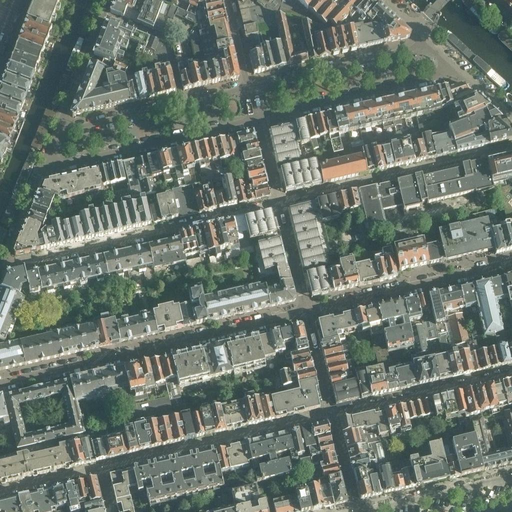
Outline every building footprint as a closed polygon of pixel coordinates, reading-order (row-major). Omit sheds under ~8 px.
[(49,29),(49,28),(59,2),(53,0),(35,0),(28,20),(49,29)] [(144,5),(135,1),(132,0),(114,0),(114,2),(127,8),(126,10),(130,11),(127,20),(137,23),(144,5)] [(163,3),(156,0),(146,0),(144,5),(137,23),(153,30),(163,3)] [(198,6),(222,1),(221,0),(191,0),(190,4),(187,12),(178,9),(172,6),(167,17),(173,20),(175,16),(194,24),(197,23),(194,14),(198,6)] [(191,0),(174,0),(172,6),(178,9),(181,0),(190,4),(191,0)] [(258,0),(236,0),(239,11),(266,5),(258,0)] [(308,10),(296,0),(258,0),(266,5),(274,13),(284,16),(285,15),(302,20),(303,20),(308,10)] [(296,0),(308,10),(317,0),(296,0)] [(325,26),(348,0),(317,0),(308,10),(303,20),(303,21),(311,23),(323,27),(327,28),(325,26)] [(346,20),(363,0),(348,0),(325,26),(327,28),(336,30),(346,20)] [(367,19),(379,6),(371,0),(363,0),(346,20),(351,21),(363,24),(367,19)] [(460,0),(465,6),(490,31),(493,34),(494,34),(495,34),(496,34),(497,34),(498,34),(498,33),(499,33),(499,32),(500,32),(500,31),(500,30),(500,29),(499,26),(473,0),(460,0)] [(225,16),(222,4),(222,1),(198,6),(194,14),(197,23),(225,16)] [(130,11),(126,10),(127,8),(114,2),(110,13),(127,20),(130,11)] [(161,33),(167,17),(172,6),(163,3),(153,30),(161,33)] [(276,20),(274,13),(266,5),(239,11),(243,28),(263,23),(276,20)] [(396,22),(379,6),(367,19),(373,24),(376,21),(382,26),(380,28),(389,31),(396,22)] [(78,33),(86,36),(95,12),(87,9),(78,33)] [(286,24),(284,16),(274,13),(276,20),(277,26),(286,24)] [(231,41),(228,28),(227,24),(225,16),(197,23),(199,32),(213,28),(217,45),(231,41)] [(47,42),(52,30),(49,29),(49,28),(49,29),(28,20),(27,21),(23,32),(47,42)] [(116,35),(120,25),(107,20),(103,30),(116,35)] [(313,30),(311,23),(303,21),(303,20),(302,20),(302,21),(304,32),(313,30)] [(358,50),(351,21),(346,20),(336,30),(327,28),(323,27),(330,56),(333,56),(333,57),(338,56),(338,54),(342,54),(342,55),(347,53),(347,52),(351,51),(351,53),(356,51),(356,50),(358,50)] [(383,44),(379,28),(380,28),(382,26),(376,21),(373,24),(371,26),(363,24),(351,21),(358,50),(383,44)] [(410,35),(396,22),(389,31),(380,28),(379,28),(383,44),(387,43),(409,38),(410,35)] [(257,34),(256,30),(264,28),(263,23),(243,28),(245,37),(257,34)] [(330,56),(323,27),(311,23),(313,30),(315,40),(317,49),(319,59),(330,56)] [(288,33),(286,24),(277,26),(279,35),(288,33)] [(129,41),(133,31),(120,25),(116,35),(124,39),(129,41)] [(217,45),(213,28),(199,32),(201,40),(205,57),(223,52),(233,50),(231,41),(217,45)] [(511,47),(511,36),(504,29),(499,34),(511,47)] [(124,39),(116,35),(103,30),(100,38),(127,48),(128,45),(122,43),(124,39)] [(315,40),(313,30),(304,32),(306,41),(315,40)] [(446,38),(471,61),(476,55),(452,31),(449,30),(444,35),(446,38)] [(139,63),(150,37),(133,31),(129,41),(139,45),(132,61),(139,63)] [(43,53),(47,42),(23,32),(19,43),(43,53)] [(290,43),(288,33),(279,35),(280,41),(281,45),(290,43)] [(259,43),(257,34),(245,37),(247,46),(259,43)] [(79,36),(68,65),(68,66),(68,67),(69,68),(70,69),(71,69),(72,69),(73,68),(74,68),(85,39),(79,36)] [(153,59),(160,42),(150,37),(139,63),(139,64),(148,62),(154,60),(153,59)] [(127,48),(100,38),(97,45),(118,54),(120,50),(125,52),(127,48)] [(211,84),(207,67),(205,57),(201,40),(191,42),(196,63),(202,87),(211,84)] [(317,49),(315,40),(306,41),(308,51),(317,49)] [(283,55),(281,45),(280,41),(260,46),(261,53),(265,72),(286,67),(283,55)] [(169,65),(164,43),(160,42),(153,59),(154,60),(155,68),(159,68),(169,65)] [(38,64),(43,53),(19,43),(14,54),(38,64)] [(261,53),(260,46),(259,43),(247,46),(249,55),(261,53)] [(293,53),(290,43),(281,45),(283,55),(293,53)] [(118,54),(97,45),(93,55),(104,59),(114,64),(117,57),(122,59),(124,56),(118,54)] [(308,62),(306,52),(305,47),(302,48),(303,53),(293,55),(295,65),(308,62)] [(319,59),(317,49),(308,51),(310,61),(319,59)] [(239,76),(233,50),(223,52),(225,62),(229,80),(238,78),(239,76)] [(265,72),(261,53),(249,55),(254,74),(265,72)] [(295,65),(293,55),(293,53),(283,55),(286,67),(295,65)] [(34,75),(38,64),(14,54),(10,65),(34,75)] [(187,65),(185,55),(175,57),(177,67),(187,65)] [(477,56),(473,61),(503,89),(503,90),(504,90),(505,90),(506,90),(506,89),(507,89),(508,89),(508,88),(509,87),(509,86),(509,85),(509,84),(508,83),(508,82),(477,56)] [(127,69),(114,64),(104,59),(101,68),(104,69),(111,72),(112,72),(118,75),(123,77),(127,69)] [(220,82),(217,66),(215,60),(210,62),(211,66),(207,67),(211,84),(220,82)] [(229,80),(225,62),(222,62),(223,65),(217,66),(220,82),(221,82),(229,80)] [(114,107),(129,103),(129,104),(131,103),(125,80),(125,77),(123,77),(118,75),(113,76),(112,72),(111,72),(105,73),(108,85),(102,87),(103,92),(95,94),(104,69),(101,68),(90,63),(87,72),(80,90),(80,89),(77,96),(76,98),(77,98),(70,115),(72,117),(81,115),(105,109),(105,110),(114,107)] [(196,63),(187,65),(177,67),(183,91),(202,87),(196,63)] [(30,86),(34,75),(10,65),(5,77),(30,86)] [(175,93),(169,65),(159,68),(165,95),(175,93)] [(165,95),(159,68),(154,70),(156,76),(151,77),(156,97),(165,95)] [(156,97),(151,77),(147,78),(146,73),(141,74),(142,76),(147,99),(156,97)] [(70,76),(63,74),(51,104),(51,105),(50,106),(51,107),(51,108),(51,109),(52,110),(53,110),(54,109),(55,109),(56,108),(57,107),(70,76)] [(147,99),(142,76),(137,77),(139,84),(135,84),(139,101),(147,99)] [(25,97),(30,86),(5,77),(1,88),(25,97)] [(139,101),(135,84),(134,78),(125,80),(131,103),(139,101)] [(459,97),(470,92),(462,84),(447,88),(452,105),(453,105),(456,103),(461,101),(459,97)] [(0,100),(21,108),(25,97),(1,88),(0,90),(0,100)] [(452,105),(447,88),(441,89),(433,91),(440,110),(452,105)] [(440,111),(440,110),(433,91),(422,94),(426,112),(431,111),(431,113),(440,111)] [(458,107),(477,98),(470,92),(459,97),(461,101),(456,103),(458,107)] [(426,112),(422,94),(411,96),(416,117),(422,115),(422,113),(426,112)] [(416,117),(411,96),(400,99),(404,117),(408,116),(409,118),(416,117)] [(456,116),(483,104),(477,98),(458,107),(453,109),(456,116)] [(404,117),(400,99),(389,101),(394,122),(400,121),(400,118),(404,117)] [(0,113),(16,120),(21,108),(0,100),(0,113)] [(394,122),(389,101),(378,104),(382,122),(386,121),(387,124),(394,122)] [(382,122),(378,104),(366,106),(371,127),(378,126),(377,123),(382,122)] [(459,122),(489,109),(483,104),(456,116),(459,122)] [(371,127),(366,106),(355,109),(360,127),(364,126),(365,129),(371,127)] [(45,108),(30,146),(40,150),(55,113),(45,108)] [(360,127),(355,109),(344,111),(349,132),(356,131),(355,128),(360,127)] [(511,140),(511,130),(501,120),(489,109),(459,122),(448,127),(448,129),(453,141),(456,153),(511,140)] [(349,132),(344,111),(333,114),(338,135),(349,132)] [(24,123),(16,120),(0,113),(0,139),(9,143),(9,142),(15,145),(24,123)] [(338,135),(333,114),(324,116),(328,137),(333,136),(335,143),(340,142),(338,135)] [(329,141),(328,137),(324,116),(314,118),(320,144),(329,141)] [(320,144),(314,118),(304,120),(309,141),(310,140),(313,154),(315,153),(314,149),(321,148),(320,144)] [(301,145),(310,143),(309,141),(304,120),(277,127),(278,129),(268,131),(277,167),(299,162),(299,160),(304,158),(301,145)] [(256,143),(253,132),(237,136),(239,147),(245,145),(256,143)] [(436,158),(431,139),(430,133),(421,135),(422,143),(426,160),(436,158)] [(456,153),(453,141),(451,141),(450,135),(431,139),(436,158),(456,153)] [(238,157),(233,137),(224,139),(229,159),(233,158),(234,164),(239,163),(239,162),(238,157)] [(0,151),(5,154),(9,143),(0,139),(0,151)] [(229,159),(224,139),(215,142),(221,167),(225,166),(224,160),(229,159)] [(375,143),(374,139),(363,141),(364,147),(370,145),(370,144),(375,143)] [(415,163),(411,146),(410,139),(399,142),(405,165),(415,163)] [(364,147),(363,141),(352,144),(353,148),(353,149),(364,147)] [(221,167),(215,142),(207,143),(211,161),(212,162),(216,161),(217,163),(215,164),(216,168),(221,167)] [(405,165),(399,142),(388,144),(394,168),(405,165)] [(211,161),(207,143),(199,146),(204,168),(205,168),(209,167),(208,162),(211,161)] [(258,151),(256,143),(245,145),(247,154),(258,151)] [(426,160),(422,143),(411,146),(415,163),(426,160)] [(394,168),(388,144),(380,146),(381,151),(385,170),(394,168)] [(208,182),(205,168),(204,168),(199,146),(190,148),(194,165),(199,163),(201,173),(200,175),(202,183),(208,182)] [(385,170),(381,151),(377,151),(376,147),(371,148),(376,172),(377,172),(385,170)] [(194,166),(194,165),(190,148),(176,151),(185,187),(190,186),(186,168),(194,166)] [(376,172),(371,148),(362,150),(363,156),(367,174),(376,172)] [(185,187),(176,151),(167,153),(171,170),(176,189),(185,187)] [(258,151),(247,154),(238,157),(239,162),(243,161),(243,165),(244,164),(261,160),(258,151)] [(17,188),(24,192),(38,157),(38,156),(38,155),(37,154),(36,153),(35,153),(34,153),(33,153),(32,153),(32,154),(31,154),(31,155),(17,188)] [(171,170),(167,153),(158,156),(162,172),(165,183),(172,181),(171,177),(170,178),(168,171),(171,170)] [(511,154),(490,160),(487,160),(495,192),(499,191),(511,186),(511,154)] [(162,172),(158,156),(151,157),(151,155),(146,156),(147,158),(146,158),(152,183),(160,181),(158,173),(162,172)] [(367,174),(363,156),(318,166),(322,185),(367,174)] [(152,183),(146,158),(134,161),(142,197),(144,196),(155,194),(152,183)] [(263,169),(262,165),(261,160),(244,164),(245,168),(240,169),(242,174),(247,173),(263,169)] [(495,192),(487,160),(460,167),(459,167),(459,168),(459,170),(425,177),(425,176),(424,175),(423,175),(397,181),(397,182),(397,184),(395,184),(395,183),(387,184),(387,186),(393,209),(403,207),(405,215),(407,215),(406,210),(422,207),(421,204),(427,202),(427,204),(475,193),(475,194),(492,190),(493,195),(495,192)] [(142,197),(134,161),(121,164),(125,181),(127,190),(129,200),(130,200),(140,198),(142,197)] [(321,185),(316,165),(316,162),(300,166),(299,162),(277,167),(281,185),(283,184),(285,193),(321,185)] [(125,181),(121,164),(116,165),(115,163),(111,164),(112,166),(106,167),(110,184),(125,181)] [(110,184),(106,167),(98,169),(102,186),(110,184)] [(103,190),(102,186),(98,169),(70,176),(75,197),(103,190)] [(267,186),(263,169),(247,173),(249,181),(251,181),(252,187),(253,189),(267,186)] [(75,197),(70,176),(42,182),(39,191),(54,197),(61,200),(60,195),(64,194),(65,199),(75,197)] [(237,205),(230,177),(221,179),(224,189),(228,207),(237,205)] [(248,202),(245,188),(243,181),(234,183),(239,204),(248,202)] [(207,212),(202,190),(201,184),(195,185),(194,185),(190,186),(185,187),(176,189),(172,190),(174,197),(178,218),(207,212)] [(393,209),(387,186),(387,184),(379,186),(379,188),(378,188),(377,186),(357,191),(363,219),(364,219),(367,231),(387,227),(383,211),(393,209)] [(270,197),(267,186),(253,189),(255,200),(270,197)] [(511,186),(499,191),(506,216),(508,224),(511,223),(511,186)] [(255,200),(253,189),(252,187),(245,188),(248,202),(255,200)] [(216,210),(212,193),(208,194),(207,189),(202,190),(207,212),(216,210)] [(228,207),(224,189),(218,190),(219,194),(216,195),(219,209),(228,207)] [(129,200),(127,190),(112,193),(115,203),(121,202),(126,201),(129,200)] [(50,209),(54,197),(39,191),(33,205),(48,211),(55,214),(56,211),(52,209),(50,209)] [(363,219),(357,191),(356,191),(334,197),(340,219),(341,225),(347,223),(343,212),(356,208),(359,220),(363,219)] [(151,225),(144,196),(142,197),(140,198),(141,202),(136,203),(142,227),(151,225)] [(330,253),(323,223),(340,219),(334,197),(334,196),(296,206),(296,208),(287,210),(289,217),(307,289),(309,289),(311,298),(317,297),(333,293),(328,273),(325,274),(323,267),(328,265),(329,264),(327,254),(330,253)] [(2,223),(10,226),(21,201),(12,197),(2,223)] [(178,218),(174,197),(156,201),(157,206),(161,222),(178,218)] [(114,234),(107,205),(105,198),(99,199),(100,205),(103,206),(104,211),(99,212),(104,236),(114,234)] [(142,227),(136,203),(131,205),(130,200),(129,200),(126,201),(132,229),(142,227)] [(132,229),(126,201),(121,202),(122,207),(117,208),(123,231),(132,229)] [(123,231),(117,208),(112,209),(111,204),(107,205),(114,234),(123,231)] [(47,215),(48,211),(33,205),(30,212),(47,219),(50,220),(51,219),(52,217),(47,215)] [(161,222),(157,206),(150,207),(151,213),(153,224),(161,222)] [(104,236),(99,212),(94,213),(93,209),(88,210),(89,214),(95,238),(104,236)] [(280,239),(275,220),(273,220),(271,211),(244,217),(247,232),(249,240),(258,238),(260,244),(280,239)] [(44,225),(47,219),(30,212),(27,222),(41,228),(46,229),(46,230),(52,228),(51,225),(48,225),(47,226),(44,225)] [(89,214),(79,216),(80,220),(85,240),(95,238),(89,214)] [(247,232),(244,217),(233,220),(238,241),(243,239),(241,233),(247,232)] [(66,244),(61,222),(55,223),(54,219),(51,219),(50,220),(51,225),(52,228),(57,247),(66,244)] [(85,240),(80,220),(74,222),(73,219),(69,220),(70,223),(75,242),(85,240)] [(75,242),(70,223),(69,220),(61,222),(66,244),(75,242)] [(240,248),(238,241),(233,220),(222,223),(229,247),(229,250),(240,248)] [(494,250),(489,229),(487,221),(467,226),(465,223),(459,224),(458,228),(438,232),(441,246),(445,261),(494,250)] [(41,250),(38,238),(38,237),(37,237),(41,228),(27,222),(26,222),(13,253),(15,256),(41,250)] [(229,247),(222,223),(212,225),(218,250),(229,247)] [(511,250),(511,240),(508,224),(503,225),(504,229),(499,231),(505,252),(511,250)] [(218,250),(212,225),(202,227),(202,228),(207,249),(208,253),(214,251),(216,258),(226,256),(225,253),(225,252),(219,254),(218,250)] [(0,228),(0,251),(8,230),(1,227),(0,228)] [(428,265),(424,248),(420,228),(417,229),(408,231),(407,227),(383,232),(389,245),(392,244),(399,272),(428,265)] [(57,247),(52,228),(46,230),(50,248),(57,247)] [(207,249),(202,228),(192,230),(197,246),(198,252),(207,249)] [(505,252),(499,231),(494,232),(493,228),(489,229),(494,250),(495,255),(505,252)] [(50,248),(46,230),(46,229),(41,234),(42,238),(38,238),(41,250),(50,248)] [(197,246),(192,230),(186,231),(191,252),(194,252),(193,246),(197,246)] [(191,252),(186,231),(179,233),(180,239),(183,249),(186,248),(188,253),(191,252)] [(185,261),(183,249),(180,239),(167,242),(172,264),(185,261)] [(287,266),(285,257),(280,239),(260,244),(253,246),(254,251),(255,254),(254,256),(258,276),(260,277),(265,275),(266,277),(277,274),(276,269),(287,266)] [(172,264),(167,242),(148,247),(153,265),(153,268),(172,264)] [(445,261),(441,246),(438,247),(437,245),(424,248),(428,265),(445,261)] [(153,265),(148,247),(140,249),(140,248),(134,250),(126,252),(131,274),(134,273),(133,270),(138,268),(139,272),(146,271),(145,267),(153,265)] [(396,272),(391,250),(372,255),(373,258),(376,267),(379,282),(397,278),(396,272)] [(131,274),(126,252),(118,254),(112,255),(104,257),(108,275),(116,274),(117,277),(123,276),(122,272),(127,271),(128,275),(131,274)] [(359,287),(354,266),(351,254),(345,255),(347,262),(339,264),(339,265),(332,267),(333,272),(328,273),(333,293),(345,290),(349,289),(359,287)] [(108,275),(104,257),(97,258),(93,259),(93,260),(87,261),(91,279),(96,278),(97,282),(103,281),(102,277),(108,275)] [(379,282),(376,267),(373,258),(363,261),(364,263),(354,266),(359,287),(379,282)] [(91,279),(87,261),(81,262),(76,263),(70,265),(75,283),(80,282),(81,286),(87,284),(86,281),(91,279)] [(75,283),(70,265),(64,266),(59,267),(54,269),(58,287),(63,286),(64,290),(70,288),(69,284),(75,283)] [(291,281),(287,266),(276,269),(277,274),(280,283),(291,281)] [(28,288),(25,275),(24,268),(19,269),(19,270),(11,271),(9,272),(6,275),(6,274),(5,276),(6,276),(0,289),(19,296),(22,289),(24,288),(28,288)] [(58,287),(54,269),(48,270),(43,271),(37,272),(35,273),(39,291),(47,290),(47,293),(53,292),(53,288),(58,287)] [(39,291),(35,273),(33,273),(25,275),(28,288),(30,294),(39,291)] [(511,289),(511,275),(503,278),(506,291),(511,289)] [(504,336),(497,308),(509,305),(509,304),(506,291),(503,278),(460,288),(466,316),(478,313),(484,337),(491,336),(491,339),(495,338),(504,336)] [(295,298),(291,281),(280,283),(281,287),(283,286),(287,304),(293,302),(294,302),(294,301),(295,301),(295,300),(295,299),(295,298)] [(270,308),(266,290),(265,287),(260,288),(259,286),(203,299),(208,322),(214,321),(221,319),(226,318),(233,316),(245,314),(245,313),(252,312),(257,311),(264,309),(270,308)] [(287,304),(283,286),(281,287),(277,288),(276,286),(272,287),(272,289),(266,290),(270,308),(276,306),(281,305),(287,304)] [(469,343),(463,321),(467,320),(466,316),(460,288),(455,289),(442,292),(437,294),(445,325),(450,324),(456,350),(462,375),(482,371),(477,349),(475,342),(469,343)] [(0,320),(12,326),(20,306),(23,298),(19,296),(0,289),(0,320)] [(208,322),(203,299),(201,289),(187,292),(190,304),(195,325),(203,323),(204,324),(208,323),(208,322)] [(195,325),(190,304),(183,306),(182,301),(183,301),(180,290),(175,291),(178,304),(183,328),(195,325)] [(448,337),(445,325),(437,294),(428,296),(432,310),(429,311),(419,313),(421,320),(422,326),(426,341),(439,339),(448,337)] [(429,311),(425,296),(416,299),(419,313),(429,311)] [(421,320),(419,313),(416,299),(403,302),(408,323),(421,320)] [(413,345),(410,329),(408,323),(403,302),(394,304),(398,321),(402,320),(404,329),(400,330),(404,347),(413,345)] [(183,328),(178,304),(152,311),(153,315),(158,334),(183,328)] [(394,329),(392,324),(395,323),(394,322),(398,321),(394,304),(377,308),(381,325),(385,324),(385,326),(387,325),(389,331),(386,331),(387,333),(384,334),(388,351),(404,347),(400,330),(397,330),(396,329),(394,329)] [(390,362),(388,351),(384,334),(381,325),(377,308),(364,311),(369,330),(377,365),(381,364),(383,373),(394,370),(394,369),(392,361),(390,362)] [(369,330),(364,311),(350,314),(318,322),(320,332),(318,333),(320,343),(343,337),(343,338),(344,337),(343,337),(347,336),(347,332),(357,330),(358,333),(369,330)] [(158,334),(153,315),(147,317),(146,313),(139,315),(140,318),(134,320),(139,338),(146,337),(151,336),(158,334)] [(139,338),(134,320),(129,321),(128,318),(121,319),(122,323),(116,324),(120,343),(127,341),(132,340),(139,338)] [(120,343),(116,324),(114,319),(94,323),(95,325),(100,348),(120,343)] [(0,339),(6,342),(12,326),(0,320),(0,339)] [(100,348),(95,325),(86,327),(91,350),(100,348)] [(306,341),(303,329),(303,328),(302,328),(302,327),(301,326),(300,326),(299,326),(291,328),(295,343),(306,341)] [(426,341),(422,326),(410,329),(413,345),(416,356),(421,354),(428,353),(425,341),(426,341)] [(91,350),(86,327),(67,331),(73,354),(80,352),(80,353),(85,351),(91,350)] [(293,341),(290,329),(280,331),(283,343),(293,341)] [(73,354),(67,331),(47,336),(52,359),(60,357),(65,356),(73,354)] [(285,351),(283,343),(280,331),(269,334),(274,354),(285,351)] [(275,358),(274,354),(269,334),(258,336),(263,360),(275,358)] [(52,359),(47,336),(28,340),(33,363),(40,362),(45,361),(52,359)] [(263,360),(258,336),(246,339),(253,368),(260,366),(261,366),(265,365),(263,360)] [(511,364),(507,347),(505,336),(504,336),(495,338),(497,348),(501,366),(511,364)] [(339,347),(338,343),(344,342),(343,338),(343,337),(320,343),(322,351),(339,347)] [(253,368),(246,339),(226,344),(233,373),(253,368)] [(33,363),(28,340),(20,342),(25,365),(33,363)] [(501,366),(497,348),(492,349),(490,340),(485,341),(487,350),(492,369),(501,366)] [(308,350),(306,341),(295,343),(297,353),(308,350)] [(25,365),(20,342),(0,347),(0,359),(2,370),(11,368),(11,369),(17,367),(25,365)] [(233,373),(226,344),(206,349),(202,350),(209,378),(233,373)] [(347,353),(346,349),(341,350),(340,347),(339,347),(322,351),(324,359),(343,354),(347,353)] [(492,369),(487,350),(480,352),(479,348),(477,349),(482,371),(492,369)] [(209,378),(202,350),(183,354),(190,383),(209,378)] [(311,360),(308,350),(297,353),(287,355),(288,359),(291,359),(293,365),(311,360)] [(462,375),(456,350),(451,351),(453,357),(447,358),(452,378),(462,375)] [(439,381),(434,359),(434,360),(434,359),(432,352),(428,353),(421,354),(428,383),(439,381)] [(190,383),(183,354),(171,357),(178,386),(190,383)] [(345,363),(343,354),(324,359),(326,367),(345,363)] [(428,383),(421,354),(416,356),(411,357),(413,365),(418,386),(428,383)] [(452,378),(447,358),(446,356),(434,359),(434,360),(434,359),(439,381),(452,378)] [(178,386),(171,357),(159,360),(165,383),(168,394),(169,400),(181,398),(178,386)] [(165,383),(159,360),(150,362),(155,385),(165,383)] [(313,371),(311,362),(311,360),(293,365),(292,365),(294,371),(288,372),(289,377),(313,371)] [(154,387),(148,362),(139,365),(146,394),(150,393),(149,388),(154,387)] [(348,373),(345,363),(326,367),(329,377),(341,375),(348,373)] [(388,393),(384,378),(383,373),(381,364),(377,365),(376,365),(377,371),(374,372),(379,395),(388,393)] [(147,399),(146,394),(139,365),(124,368),(128,386),(129,390),(123,391),(119,392),(126,423),(132,422),(132,423),(139,422),(134,402),(147,399)] [(418,386),(413,365),(394,369),(394,370),(396,375),(399,390),(407,388),(418,386)] [(379,395),(374,372),(370,373),(368,367),(364,368),(365,374),(371,397),(379,395)] [(128,386),(124,368),(120,369),(105,372),(105,373),(95,375),(92,376),(86,377),(90,397),(106,393),(106,391),(112,390),(113,394),(119,392),(123,391),(122,387),(128,386)] [(316,380),(313,371),(289,377),(288,372),(280,374),(283,388),(286,388),(316,380)] [(371,397),(365,374),(355,376),(356,381),(343,384),(331,387),(336,405),(371,397)] [(343,384),(341,375),(329,377),(331,387),(343,384)] [(399,390),(396,375),(384,378),(388,393),(399,390)] [(90,397),(86,377),(80,379),(80,378),(76,379),(70,381),(73,393),(75,401),(90,397)] [(320,400),(316,381),(316,380),(286,388),(287,393),(270,397),(270,398),(275,419),(320,409),(319,405),(322,404),(321,400),(320,400)] [(73,393),(70,381),(69,381),(61,383),(59,383),(59,384),(62,394),(62,395),(73,393)] [(511,405),(511,391),(510,382),(502,383),(507,407),(511,405)] [(507,407),(502,383),(492,385),(498,409),(507,407)] [(62,394),(59,384),(50,386),(52,397),(62,394)] [(498,409),(492,385),(486,387),(484,387),(489,410),(488,410),(490,416),(492,416),(499,414),(498,409)] [(52,397),(50,386),(44,387),(41,388),(34,389),(31,390),(25,392),(28,402),(52,397)] [(489,410),(484,387),(475,390),(480,412),(488,410),(489,410)] [(480,412),(475,390),(464,392),(470,417),(469,417),(470,424),(470,425),(472,424),(471,421),(475,420),(474,416),(481,414),(480,412)] [(28,402),(25,392),(15,394),(18,405),(28,402)] [(470,417),(464,392),(452,395),(457,416),(460,426),(470,424),(469,417),(470,417)] [(75,401),(73,393),(62,395),(63,397),(65,406),(75,403),(75,401)] [(275,419),(270,398),(264,399),(262,393),(258,394),(258,398),(264,422),(275,419)] [(18,406),(18,405),(15,394),(14,394),(6,396),(5,396),(7,408),(18,406)] [(162,446),(156,422),(155,416),(172,412),(169,400),(168,394),(147,399),(134,402),(139,422),(132,423),(139,452),(150,449),(162,446)] [(264,422),(258,398),(254,399),(253,394),(249,395),(256,424),(264,422)] [(256,424),(249,395),(244,396),(246,401),(242,402),(247,426),(256,424)] [(457,416),(452,395),(432,400),(436,419),(445,417),(446,419),(457,416)] [(9,425),(3,397),(0,397),(0,422),(3,421),(4,426),(9,425)] [(433,415),(429,400),(421,402),(425,416),(433,415)] [(247,426),(242,402),(220,407),(226,431),(247,426)] [(425,416),(421,402),(414,404),(417,418),(425,416)] [(78,413),(76,405),(75,403),(65,406),(67,416),(78,413)] [(226,431),(220,407),(220,406),(215,408),(214,403),(208,404),(209,410),(215,434),(226,431)] [(417,418),(414,404),(405,406),(409,420),(417,418)] [(20,416),(18,406),(7,408),(10,419),(20,416)] [(411,428),(409,420),(405,406),(395,408),(399,428),(401,436),(405,435),(404,430),(411,428)] [(399,428),(395,408),(384,411),(390,434),(390,436),(395,435),(393,429),(399,428)] [(215,434),(209,410),(200,412),(200,415),(205,436),(215,434)] [(511,410),(504,413),(511,447),(511,450),(490,455),(482,418),(475,420),(471,421),(472,424),(472,426),(477,447),(480,458),(483,471),(491,470),(491,469),(497,468),(502,467),(502,466),(509,465),(511,464),(511,410)] [(390,434),(384,411),(351,419),(354,431),(360,430),(377,426),(379,437),(390,434)] [(80,424),(78,413),(67,416),(70,426),(80,424)] [(195,438),(190,417),(190,414),(179,416),(185,441),(195,438)] [(205,436),(200,415),(190,417),(195,438),(205,436)] [(23,426),(20,416),(10,419),(12,429),(23,426)] [(185,441),(179,416),(168,419),(174,444),(185,441)] [(174,444),(168,419),(156,422),(162,446),(174,444)] [(354,431),(351,419),(340,421),(343,434),(354,431)] [(139,452),(132,423),(132,422),(126,423),(121,424),(128,454),(139,452)] [(80,424),(70,426),(69,426),(72,437),(76,436),(83,434),(80,424)] [(128,454),(121,424),(99,430),(101,441),(106,460),(128,454)] [(330,435),(327,424),(311,428),(314,439),(330,435)] [(25,436),(23,426),(12,429),(15,439),(25,436)] [(72,437),(69,426),(58,429),(61,439),(67,438),(72,437)] [(480,458),(477,447),(472,426),(469,426),(471,437),(463,439),(466,453),(474,451),(476,459),(468,461),(472,474),(483,471),(480,458)] [(316,448),(314,439),(311,428),(301,430),(306,450),(316,448)] [(61,439),(58,429),(47,431),(50,442),(61,439)] [(369,445),(367,435),(362,436),(360,430),(354,431),(343,434),(347,450),(369,445)] [(50,442),(47,431),(37,434),(39,444),(50,442)] [(304,457),(298,431),(289,433),(293,451),(293,453),(289,454),(291,461),(297,460),(297,458),(304,457)] [(296,474),(294,467),(290,468),(288,461),(277,463),(275,458),(283,456),(283,453),(293,451),(289,433),(244,444),(249,468),(250,473),(254,472),(257,484),(296,474)] [(39,444),(37,434),(26,436),(28,447),(39,444)] [(332,444),(330,435),(314,439),(316,448),(332,444)] [(28,447),(26,436),(25,436),(15,439),(17,450),(21,449),(28,447)] [(85,465),(80,443),(78,443),(76,436),(72,437),(67,438),(74,467),(85,465)] [(39,444),(28,447),(21,449),(22,454),(27,477),(33,475),(33,477),(50,473),(50,470),(53,469),(54,471),(65,468),(65,469),(74,467),(67,438),(61,439),(50,442),(39,444)] [(472,474),(468,461),(461,462),(459,454),(466,453),(463,439),(452,442),(455,457),(460,477),(472,474)] [(95,462),(91,444),(90,440),(80,443),(85,465),(95,462)] [(106,460),(101,441),(91,444),(95,462),(106,460)] [(389,458),(385,441),(369,445),(372,456),(373,456),(375,455),(377,464),(387,461),(386,459),(389,458)] [(449,479),(441,448),(440,442),(437,443),(437,444),(428,446),(431,459),(418,462),(417,458),(409,460),(411,469),(415,487),(449,479)] [(249,468),(244,444),(225,449),(230,470),(230,472),(249,468)] [(334,453),(332,444),(316,448),(306,450),(308,459),(318,457),(334,453)] [(372,456),(369,445),(347,450),(350,461),(372,456)] [(460,477),(455,457),(450,458),(448,451),(446,452),(445,447),(441,448),(449,479),(449,482),(453,481),(453,479),(460,477)] [(230,470),(225,449),(215,452),(220,473),(230,470)] [(221,480),(220,473),(215,452),(204,454),(208,471),(214,469),(215,475),(209,476),(212,490),(231,486),(230,483),(229,478),(221,480)] [(337,466),(334,453),(318,457),(321,469),(337,466)] [(27,477),(22,454),(6,458),(12,482),(23,479),(22,478),(27,477)] [(212,490),(209,476),(203,478),(202,472),(208,471),(204,454),(194,456),(202,493),(212,490)] [(202,493),(194,456),(183,459),(187,476),(193,474),(194,480),(188,481),(191,495),(202,493)] [(370,468),(369,463),(374,462),(373,456),(372,456),(350,461),(353,472),(370,468)] [(415,487),(411,469),(409,470),(407,462),(399,464),(397,456),(389,458),(393,474),(400,472),(401,476),(405,490),(416,487),(415,487)] [(12,482),(6,458),(0,459),(0,483),(1,483),(1,484),(12,482)] [(191,495),(188,481),(182,483),(181,477),(187,476),(183,459),(172,461),(181,498),(191,495)] [(324,508),(317,480),(316,480),(311,459),(300,461),(303,476),(310,474),(312,481),(305,483),(306,489),(311,511),(324,508)] [(181,498),(172,461),(162,464),(166,480),(172,479),(173,485),(167,486),(170,500),(181,498)] [(170,500),(167,486),(161,487),(160,482),(166,480),(162,464),(151,466),(160,503),(170,500)] [(160,503),(151,466),(141,468),(144,485),(150,484),(152,490),(146,491),(149,505),(160,503)] [(337,466),(321,469),(314,471),(316,480),(323,479),(328,478),(339,475),(337,466)] [(366,474),(371,472),(376,471),(375,467),(370,468),(353,472),(358,491),(360,500),(371,497),(366,474)] [(142,492),(141,486),(144,485),(141,468),(132,470),(137,493),(140,507),(149,505),(146,491),(142,492)] [(394,492),(391,478),(389,469),(378,471),(384,494),(394,492)] [(133,511),(129,495),(137,493),(132,470),(109,476),(117,511),(133,511)] [(382,495),(378,477),(373,478),(371,472),(366,474),(371,497),(382,495)] [(342,483),(340,475),(339,475),(328,478),(330,486),(342,483)] [(405,490),(401,476),(391,478),(394,492),(405,490)] [(334,506),(329,486),(330,486),(328,478),(323,479),(325,487),(319,488),(324,508),(330,507),(330,509),(332,509),(331,507),(334,506)] [(101,501),(97,482),(96,479),(85,481),(90,504),(101,501)] [(90,504),(85,481),(74,484),(79,506),(90,504)] [(347,503),(342,483),(330,486),(329,486),(334,506),(347,503)] [(80,511),(79,506),(74,484),(64,486),(67,503),(66,505),(67,506),(68,511),(78,511),(80,511)] [(67,503),(64,486),(51,490),(55,508),(66,505),(67,503)] [(232,493),(231,493),(232,497),(235,511),(266,511),(264,499),(259,500),(258,497),(257,493),(256,486),(232,492),(232,493)] [(295,493),(294,488),(274,492),(275,499),(280,498),(284,497),(288,496),(296,494),(295,493)] [(307,511),(311,511),(306,489),(301,490),(302,492),(295,493),(296,494),(299,511),(307,511)] [(55,511),(55,508),(51,490),(29,495),(32,511),(55,511)] [(299,511),(296,494),(288,496),(289,499),(291,511),(299,511)] [(32,511),(29,495),(18,497),(21,511),(32,511)] [(21,511),(18,497),(0,501),(0,511),(21,511)] [(235,511),(232,497),(220,500),(221,503),(228,501),(230,510),(226,511),(225,509),(223,510),(223,511),(235,511)] [(291,511),(289,499),(285,500),(284,497),(280,498),(283,511),(291,511)] [(283,511),(280,498),(275,499),(276,501),(272,502),(274,511),(283,511)] [(101,501),(90,504),(79,506),(80,511),(84,510),(84,511),(94,511),(103,510),(101,501)]
